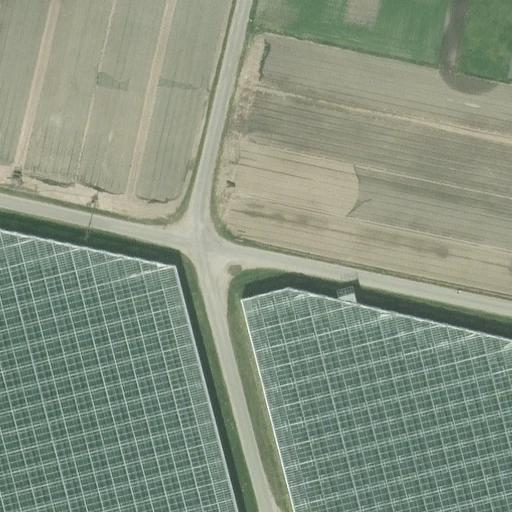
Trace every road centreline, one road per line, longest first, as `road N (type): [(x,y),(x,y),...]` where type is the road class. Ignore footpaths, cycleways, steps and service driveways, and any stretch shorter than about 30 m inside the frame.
road 1 (unclassified): [(511,310),(200,249)]
road 2 (unclassified): [(200,249),(267,511)]
road 3 (track): [(200,249),(199,213),(248,0)]
road 4 (unclassified): [(200,249),(0,203)]
